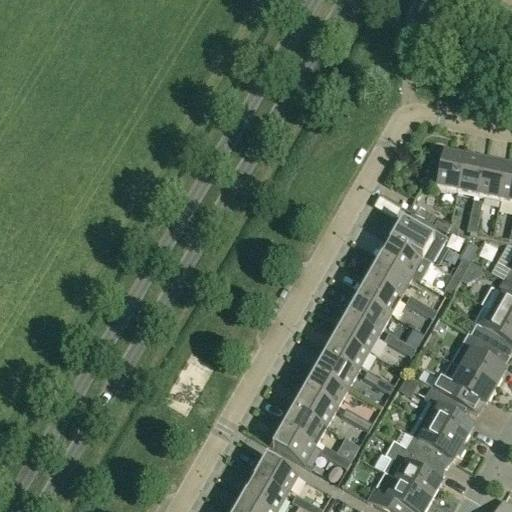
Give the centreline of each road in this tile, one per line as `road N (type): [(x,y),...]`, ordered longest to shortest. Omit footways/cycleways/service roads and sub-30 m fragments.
road 1 (tertiary): [(46,511),(354,0)]
road 2 (tertiary): [(314,0),(7,511)]
road 3 (residential): [(511,132),(430,114),(410,116),(394,132),(177,511)]
